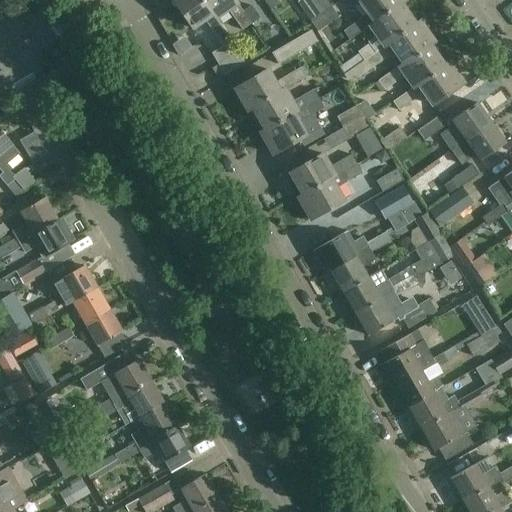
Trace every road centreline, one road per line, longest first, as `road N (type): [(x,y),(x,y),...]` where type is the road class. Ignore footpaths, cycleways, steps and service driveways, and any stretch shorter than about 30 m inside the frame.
road 1 (residential): [(424,511),(131,0)]
road 2 (residential): [(272,511),(10,56)]
